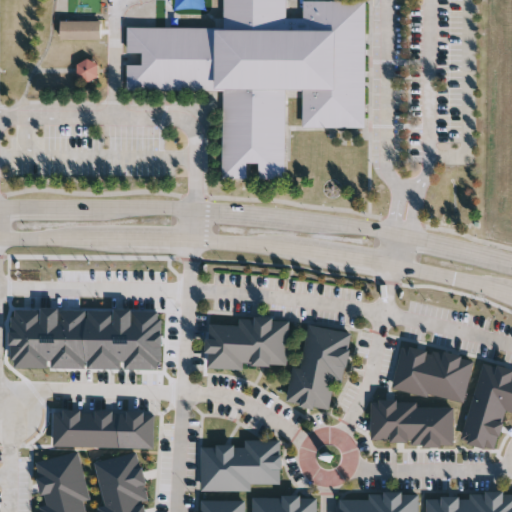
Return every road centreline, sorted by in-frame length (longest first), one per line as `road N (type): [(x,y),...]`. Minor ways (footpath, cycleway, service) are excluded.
road 1 (tertiary): [(192,241),(391,267),(511,295)]
road 2 (tertiary): [(0,239),(192,241)]
